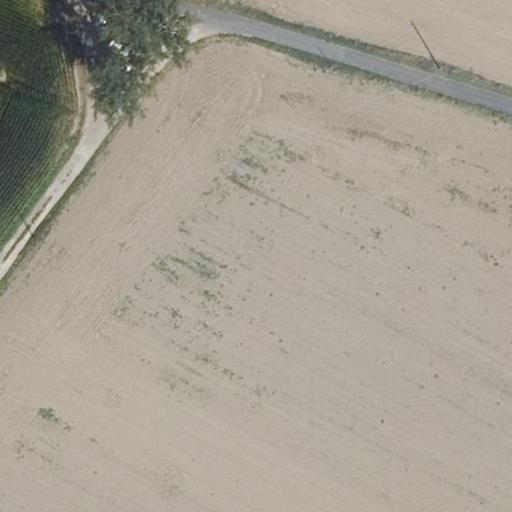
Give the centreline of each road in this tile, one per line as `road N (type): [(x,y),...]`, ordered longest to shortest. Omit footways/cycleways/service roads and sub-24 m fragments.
road 1 (unclassified): [(94,0),(185,8),(511,117)]
road 2 (track): [(185,8),(112,141),(0,288)]
road 3 (track): [(112,141),(94,0)]
